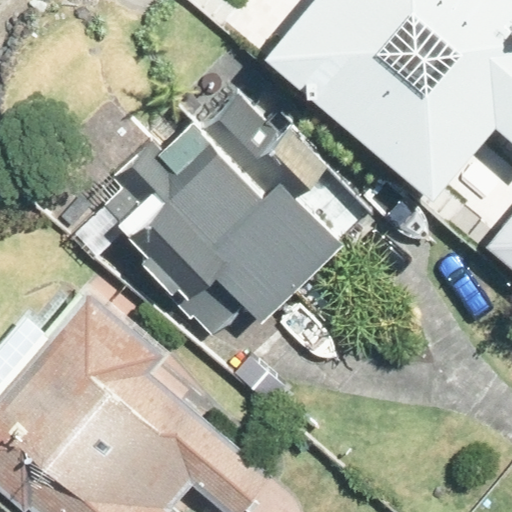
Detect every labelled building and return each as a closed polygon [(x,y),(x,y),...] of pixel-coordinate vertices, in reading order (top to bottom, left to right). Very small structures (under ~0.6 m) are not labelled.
[(511,0),(310,0),(267,52),(435,195),(498,124),(511,136),(511,0)] [(154,140),(116,176),(125,187),(110,203),(125,218),(121,222),(152,252),(144,259),(174,290),(180,284),(190,293),(183,300),(215,333),(249,300),(264,316),(343,241),(339,238),(373,206),(291,122),(295,117),(283,105),(269,120),(242,93),(204,129),(196,121),(164,150),(154,140)] [(80,192),(64,211),(72,218),(89,201),(80,192)] [(186,399),(192,392),(167,371),(161,380),(151,371),(167,353),(90,288),(51,333),(29,315),(0,347),(0,389),(4,393),(0,397),(0,481),(29,506),(33,502),(44,511),(179,511),(172,506),(195,478),(234,511),(239,511),(272,475),(186,399)] [(295,368),(254,330),(217,370),(258,408),(295,368)]
